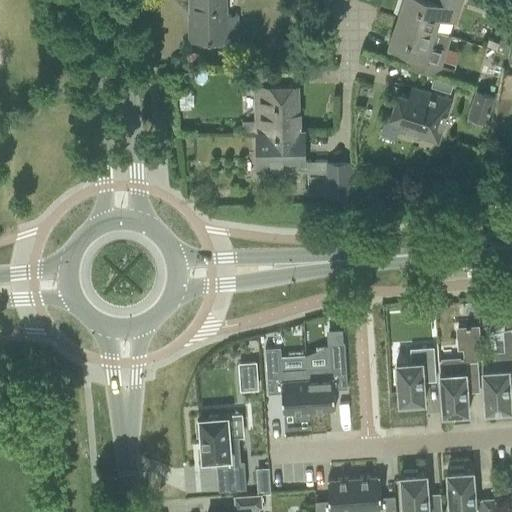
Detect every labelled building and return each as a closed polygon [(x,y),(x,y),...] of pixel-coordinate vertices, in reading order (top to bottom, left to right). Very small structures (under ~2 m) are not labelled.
[(190,21),(190,40),(238,39),(237,15),(226,16),(225,0),(191,0),(192,21),(190,21)] [(454,20),(460,0),(404,0),(398,18),(434,30),(439,15),(454,20)] [(467,0),(465,7),(474,10),(476,0),(467,0)] [(434,30),(398,18),(389,44),(410,51),(406,63),(436,73),(445,48),(429,43),(434,30)] [(297,132),(296,84),(266,84),(265,66),(256,67),(257,120),(261,120),(261,132),(261,133),(297,132)] [(450,94),(453,83),(434,76),(430,87),(450,94)] [(447,116),(452,99),(423,90),(420,99),(397,92),(389,117),(401,120),(398,130),(438,143),(443,127),(441,126),(445,115),(447,116)] [(485,126),(486,122),(488,122),(496,96),(475,90),(466,120),(485,126)] [(261,133),(261,132),(257,132),(258,170),(291,169),(327,174),(327,163),(327,161),(303,161),(303,131),(297,132),(261,133)] [(491,147),(489,159),(500,161),(502,149),(491,147)] [(372,189),(371,162),(357,162),(357,189),(372,189)] [(349,164),(327,163),(327,174),(327,194),(349,194),(349,164)] [(481,323),(458,324),(459,347),(482,346),(481,323)] [(494,368),(482,369),(485,411),(488,410),(489,414),(502,413),(502,409),(511,409),(510,388),(509,381),(511,381),(511,329),(511,330),(511,327),(502,330),(503,350),(493,350),(493,351),(494,368)] [(306,368),(309,410),(335,408),(333,388),(347,387),(344,342),(343,342),(342,330),(328,331),(330,366),(306,368)] [(280,346),(265,347),(268,392),(281,392),(283,412),(309,410),(306,368),(305,368),(281,370),(280,355),(280,346)] [(435,380),(436,380),(433,346),(410,348),(411,361),(396,362),(399,403),(402,403),(402,406),(416,405),(416,402),(425,401),(423,374),(435,373),(435,380)] [(440,359),(439,359),(439,372),(442,414),(446,414),(446,417),(460,416),(459,413),(469,412),(467,391),(467,384),(479,384),(479,391),(477,359),(481,358),(480,347),(463,348),(464,358),(460,358),(460,356),(440,358),(440,359)] [(258,389),(256,361),(238,362),(240,390),(258,389)] [(216,461),(218,490),(246,488),(244,460),(240,461),(238,433),(228,434),(227,412),(199,414),(199,419),(196,419),(197,432),(200,431),(202,456),(212,455),(212,461),(216,461)] [(496,511),(495,497),(481,498),(481,499),(475,499),(473,469),(464,470),(463,466),(450,467),(450,471),(446,471),(449,511),(453,511),(462,511),(461,511),(496,511)] [(428,500),(428,493),(426,472),(417,473),(417,470),(403,471),(403,474),(400,474),(402,511),(441,511),(440,492),(439,492),(440,499),(428,500)] [(268,472),(257,473),(258,493),(262,493),(270,492),(270,490),(269,472),(268,472)] [(379,476),(353,478),(355,511),(395,511),(394,495),(380,496),(379,476)] [(355,511),(353,478),(327,479),(329,500),(315,501),(315,511),(355,511)] [(259,511),(259,507),(263,507),(262,493),(258,493),(233,495),(234,509),(236,509),(235,511),(259,511)]
